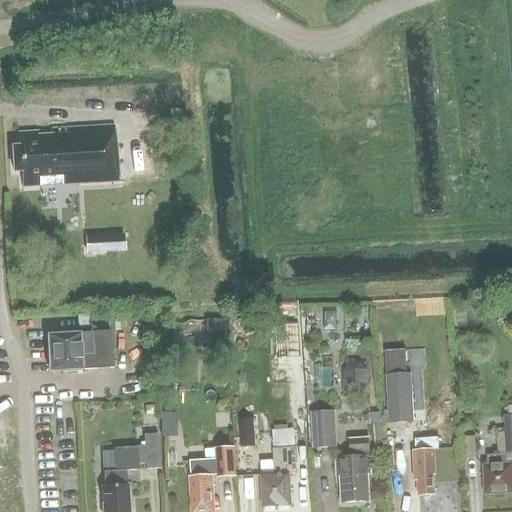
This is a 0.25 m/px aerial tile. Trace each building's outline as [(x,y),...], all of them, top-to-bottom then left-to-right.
[(225,30),(185,35),(188,59),(228,54),(225,30)] [(36,133),(19,135),(20,147),(12,148),(14,172),(22,172),(23,188),(54,186),(53,181),(61,180),(61,186),(117,182),(116,178),(117,178),(114,132),(112,132),(112,126),(53,131),(53,136),(36,137),(36,133)] [(483,311),(482,297),(468,298),(468,305),(477,312),(483,311)] [(89,315),(76,316),(77,329),(89,329),(89,315)] [(256,330),(248,315),(236,322),(244,336),(256,330)] [(225,320),(205,320),(205,335),(226,334),(225,320)] [(301,358),(299,325),(275,327),(277,359),(301,358)] [(82,371),(112,369),(110,333),(90,334),(47,337),(49,373),(82,371)] [(407,344),(383,346),(384,366),(408,365),(407,344)] [(360,363),(349,363),(343,372),(343,395),(367,395),(367,392),(369,392),(369,385),(367,385),(367,372),(360,363)] [(333,389),(333,370),(322,370),(321,379),(321,389),(333,389)] [(412,374),(383,375),(385,424),(414,422),(412,374)] [(144,407),(145,416),(154,415),(153,406),(144,407)] [(162,411),(163,433),(177,433),(176,410),(162,411)] [(331,411),(311,412),(313,448),(333,447),(331,411)] [(511,415),(509,416),(503,416),(505,455),(487,456),(487,465),(483,466),(485,496),(511,494),(511,415)] [(253,420),(239,421),(241,449),(255,448),(253,420)] [(271,430),(271,431),(273,476),(261,477),(262,508),(291,507),(290,476),(297,475),(295,449),(294,429),(288,429),(271,430)] [(158,436),(142,437),(142,447),(112,450),(114,472),(103,473),(104,488),(101,489),(102,511),(128,511),(126,472),(139,471),(138,465),(144,465),(144,470),(160,469),(158,436)] [(463,438),(464,459),(476,458),(475,437),(463,438)] [(350,440),(351,458),(336,459),(337,476),(340,476),(341,503),(369,501),(367,474),(370,474),(368,439),(350,440)] [(416,451),(413,451),(414,477),(417,477),(418,497),(421,497),(424,499),(429,499),(431,496),(434,496),(433,476),(436,476),(434,451),(439,450),(439,439),(424,440),(424,442),(416,443),(416,451)] [(215,460),(205,461),(190,462),(190,477),(189,477),(190,492),(193,492),(193,511),(211,511),(210,491),(213,491),(212,477),(217,476),(217,479),(237,478),(235,448),(214,449),(215,460)]
